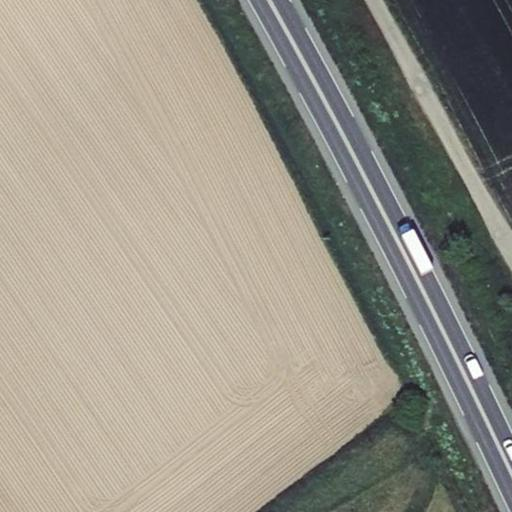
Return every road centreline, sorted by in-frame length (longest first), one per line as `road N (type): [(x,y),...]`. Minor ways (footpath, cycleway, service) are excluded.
road 1 (primary): [(511,475),(267,0)]
road 2 (track): [(376,0),(511,241)]
